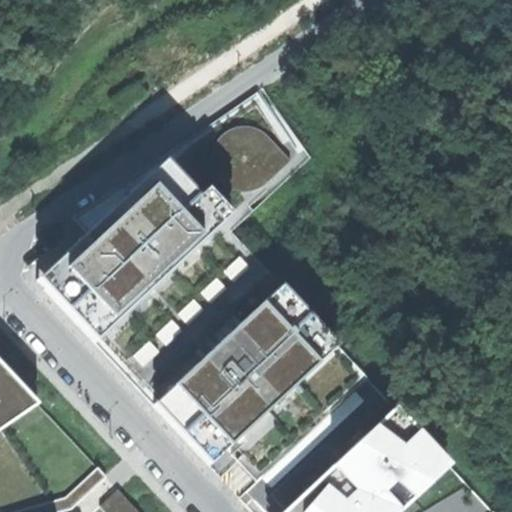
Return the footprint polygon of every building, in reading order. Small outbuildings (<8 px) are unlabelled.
[(106,105),(114,117),(147,96),(139,83),(106,105)] [(270,180),(289,162),(265,137),(257,131),(246,128),(233,129),(223,134),(215,143),(211,153),(210,164),(213,175),(220,184),(228,189),(239,193),(250,193),(259,189),(270,180)] [(95,344),(222,224),(164,161),(85,237),(35,280),(95,344)] [(337,346),(280,286),(208,354),(152,406),(209,466),(271,409),(296,385),(332,351),(337,346)] [(0,431),(3,429),(37,405),(0,366),(0,431)] [(336,464),(284,511),(398,511),(448,467),(393,408),(385,416),(387,418),(336,464)] [(61,511),(69,510),(105,478),(97,469),(65,499),(17,511),(61,511)] [(103,511),(138,511),(117,490),(99,507),(103,511)]
